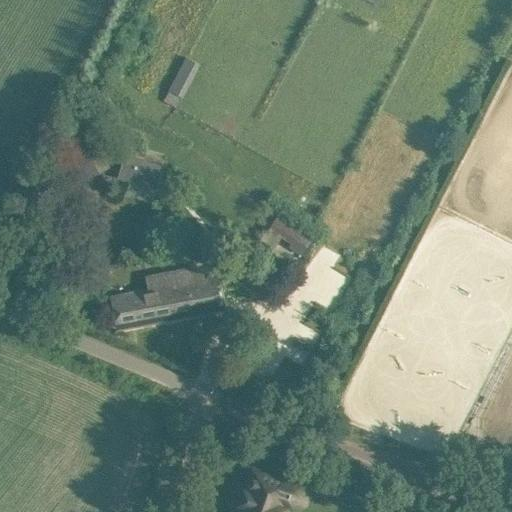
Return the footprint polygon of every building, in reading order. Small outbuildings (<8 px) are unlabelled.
[(81,157),(92,177),(111,167),(100,146),(81,157)] [(117,179),(157,189),(163,165),(124,154),(117,179)] [(278,212),(268,227),(292,243),(290,246),(301,254),(313,236),(278,212)] [(112,298),(114,308),(117,328),(225,308),(219,278),(192,283),(190,271),(164,276),(166,288),(112,298)] [(276,511),(279,502),(291,506),(295,506),(299,505),(302,503),(303,498),(302,495),(301,492),(297,489),(254,473),(248,491),(243,489),(237,505),(242,507),(240,511),(276,511)]
